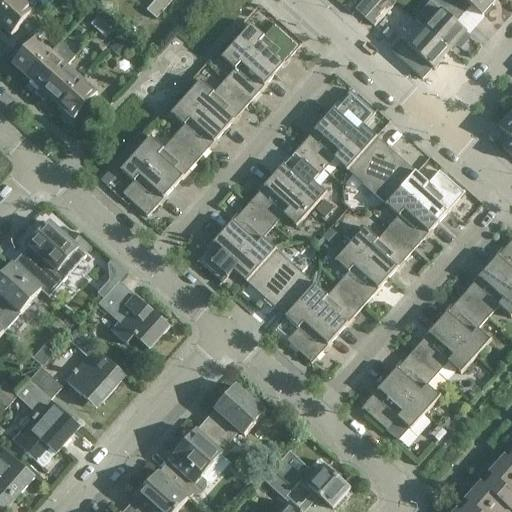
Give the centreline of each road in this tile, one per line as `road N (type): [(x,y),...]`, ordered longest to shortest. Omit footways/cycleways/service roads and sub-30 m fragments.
road 1 (residential): [(150,267),(354,43)]
road 2 (residential): [(323,413),(511,196)]
road 3 (residential): [(56,511),(223,333)]
road 4 (residential): [(150,267),(39,172)]
road 5 (residential): [(400,511),(391,478),(323,413)]
road 6 (residential): [(323,413),(223,333)]
